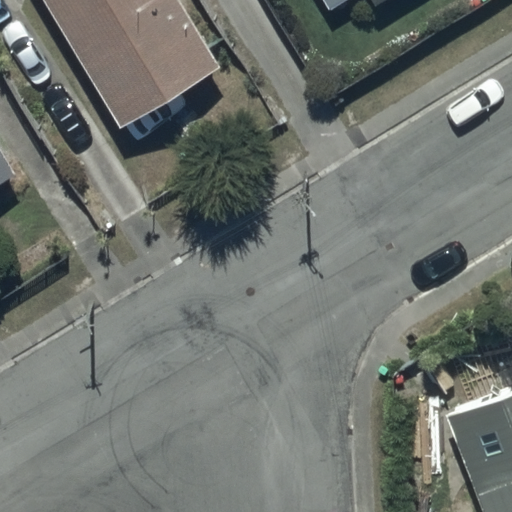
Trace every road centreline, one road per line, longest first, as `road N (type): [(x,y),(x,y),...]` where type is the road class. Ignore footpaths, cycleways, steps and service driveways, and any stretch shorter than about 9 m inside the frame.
road 1 (residential): [(220,310),(511,136)]
road 2 (residential): [(0,445),(220,310)]
road 3 (residential): [(220,310),(231,511)]
